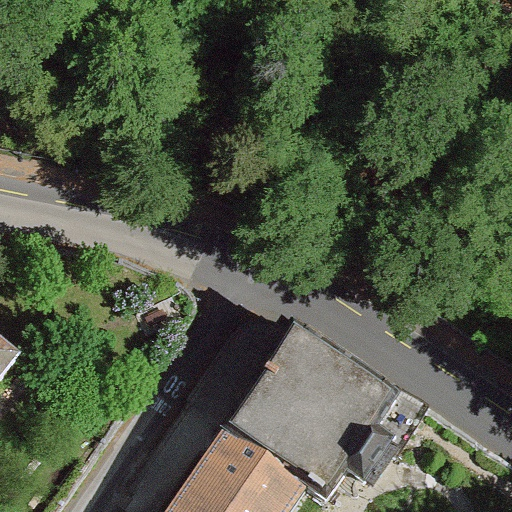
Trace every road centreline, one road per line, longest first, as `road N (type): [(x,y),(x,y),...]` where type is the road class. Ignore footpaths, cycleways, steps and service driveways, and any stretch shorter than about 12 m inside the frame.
road 1 (unclassified): [(511,423),(422,364),(265,281)]
road 2 (residential): [(265,281),(100,511)]
road 3 (unclassified): [(265,281),(131,228),(0,205)]
